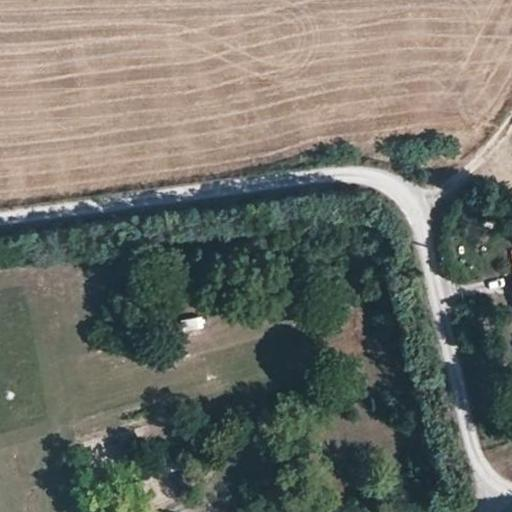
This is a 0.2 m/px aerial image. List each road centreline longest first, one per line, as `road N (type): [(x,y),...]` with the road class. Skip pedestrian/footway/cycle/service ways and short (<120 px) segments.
road 1 (unclassified): [(511,505),(492,510),(419,201),(353,174),(0,220)]
road 2 (track): [(419,201),(490,156),(511,110)]
